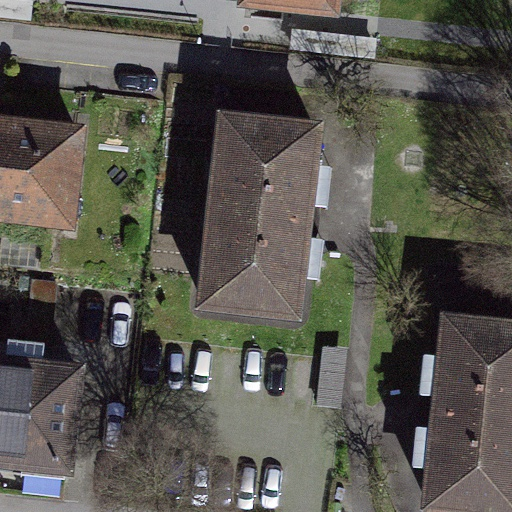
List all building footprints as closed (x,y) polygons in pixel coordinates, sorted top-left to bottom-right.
[(233,0),(232,16),(351,26),(353,0),(233,0)] [(74,135),(0,128),(0,235),(65,241),(74,135)] [(309,148),(205,135),(183,324),(287,337),(309,148)] [(507,511),(511,435),(511,342),(423,333),(407,511),(507,511)] [(51,389),(0,383),(0,487),(37,493),(51,389)]
